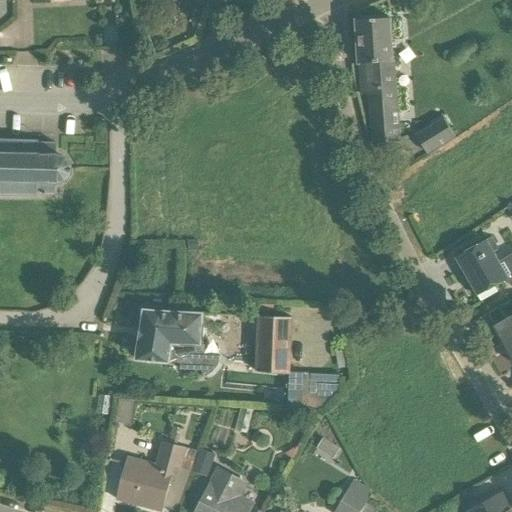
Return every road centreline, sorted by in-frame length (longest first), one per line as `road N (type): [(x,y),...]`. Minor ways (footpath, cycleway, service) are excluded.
road 1 (residential): [(328,3),(351,130),(395,233),(511,435)]
road 2 (residential): [(116,98),(112,231),(99,274),(62,316),(0,320)]
road 3 (residential): [(328,3),(116,98)]
